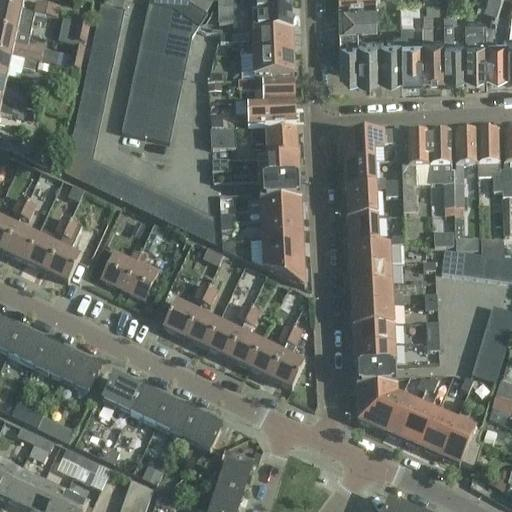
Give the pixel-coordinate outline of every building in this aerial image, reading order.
[(0,0),(0,9),(21,14),(23,0),(0,0)] [(114,0),(102,0),(101,8),(120,12),(122,2),(114,0)] [(179,0),(152,0),(148,7),(172,12),(198,30),(206,18),(179,0)] [(289,0),(250,0),(252,33),(291,32),(289,0)] [(376,27),(376,17),(375,0),(342,0),(339,0),(340,29),(357,28),(376,27)] [(455,14),(457,14),(458,0),(446,0),(446,13),(455,14)] [(494,12),(498,0),(486,0),(484,9),(494,12)] [(398,2),(399,7),(399,15),(419,14),(419,1),(398,2)] [(35,6),(33,16),(56,21),(58,11),(35,6)] [(148,7),(145,19),(169,24),(172,12),(148,7)] [(99,8),(97,21),(121,26),(124,13),(99,8)] [(34,16),(21,14),(0,9),(0,32),(16,36),(29,39),(34,16)] [(169,24),(167,36),(191,41),(198,30),(172,12),(169,24)] [(446,15),(443,15),(444,39),(445,80),(465,79),(464,42),(453,43),(452,23),(455,23),(455,14),(446,13),(446,15)] [(431,14),(421,14),(422,40),(423,81),(445,80),(444,39),(432,40),(431,14)] [(145,19),(143,31),(167,36),(169,24),(145,19)] [(97,21),(94,34),(118,39),(121,26),(97,21)] [(485,22),(464,23),(464,42),(465,79),(486,78),(485,29),(485,25),(485,22)] [(494,25),(485,25),(485,29),(486,78),(507,77),(506,41),(494,42),(494,25)] [(77,26),(73,45),(85,48),(89,28),(77,26)] [(412,26),(400,26),(400,41),(401,82),(423,81),(422,40),(412,41),(412,26)] [(358,83),(359,83),(357,43),(357,28),(340,29),(342,79),(358,83)] [(143,31),(140,43),(164,48),(167,36),(143,31)] [(0,32),(0,56),(11,59),(23,62),(34,64),(40,65),(43,53),(27,50),(29,39),(0,32)] [(94,34),(91,46),(116,51),(118,39),(94,34)] [(167,36),(164,48),(188,53),(191,41),(167,36)] [(252,59),(292,57),(291,36),(251,38),(252,59)] [(231,46),(231,38),(219,38),(219,46),(231,46)] [(400,41),(379,42),(380,82),(401,82),(400,41)] [(359,83),(380,82),(379,42),(357,43),(359,83)] [(140,43),(138,55),(162,60),(164,48),(140,43)] [(91,46),(89,59),(113,64),(116,51),(91,46)] [(164,48),(162,60),(186,65),(188,53),(164,48)] [(73,49),(68,71),(79,74),(84,51),(73,49)] [(138,55),(135,67),(159,72),(162,60),(138,55)] [(0,56),(0,80),(6,82),(9,71),(20,73),(21,71),(23,62),(11,59),(0,56)] [(252,59),(241,59),(242,85),(253,85),(253,79),(293,78),(292,57),(252,59)] [(89,59),(86,72),(110,77),(113,64),(89,59)] [(162,60),(159,72),(184,77),(186,65),(162,60)] [(23,62),(21,71),(32,73),(34,64),(23,62)] [(135,67),(133,78),(157,83),(159,72),(135,67)] [(86,72),(83,84),(108,89),(110,77),(86,72)] [(159,72),(157,83),(181,89),(184,77),(159,72)] [(133,78),(130,90),(154,95),(157,83),(133,78)] [(221,78),(209,78),(209,86),(222,86),(221,78)] [(0,80),(0,104),(13,107),(15,98),(16,96),(4,93),(6,82),(0,80)] [(157,83),(154,95),(179,100),(181,89),(157,83)] [(242,85),(237,85),(238,94),(261,93),(261,106),(294,105),(293,83),(253,85),(242,85)] [(83,84),(81,97),(105,102),(108,89),(83,84)] [(130,90),(128,102),(152,107),(154,95),(130,90)] [(154,95),(152,107),(176,112),(179,100),(154,95)] [(81,97),(78,109),(102,114),(105,102),(81,97)] [(15,98),(13,107),(25,110),(27,101),(15,98)] [(128,102),(125,114),(150,119),(152,107),(128,102)] [(0,104),(0,116),(11,119),(11,117),(13,107),(0,104)] [(261,106),(234,107),(234,108),(235,120),(246,119),(246,129),(295,127),(294,105),(261,106)] [(13,107),(11,117),(23,119),(25,110),(13,107)] [(152,107),(150,119),(174,124),(176,112),(152,107)] [(78,109),(75,122),(100,127),(102,114),(78,109)] [(125,114),(123,125),(147,130),(150,119),(125,114)] [(150,119),(147,130),(171,135),(174,124),(150,119)] [(75,122),(73,135),(97,140),(100,127),(75,122)] [(123,125),(120,137),(145,142),(147,130),(123,125)] [(147,130),(145,142),(169,147),(171,135),(147,130)] [(501,173),(499,173),(500,197),(500,200),(511,200),(511,190),(511,132),(510,132),(509,135),(500,135),(501,173)] [(265,162),(296,161),(295,133),(250,135),(251,148),(264,147),(265,162)] [(234,134),(209,135),(210,154),(235,153),(234,134)] [(431,137),(426,137),(427,170),(428,188),(443,188),(443,212),(452,212),(452,175),(451,175),(449,175),(448,136),(440,136),(438,134),(433,134),(431,137)] [(73,135),(70,147),(94,152),(97,140),(73,135)] [(346,139),(342,139),(344,167),(372,166),(372,152),(383,151),(383,147),(387,146),(386,136),(359,138),(358,135),(346,136),(346,139)] [(405,169),(400,169),(401,217),(415,217),(415,189),(428,188),(427,170),(426,137),(422,137),(420,135),(414,135),(413,137),(404,137),(405,169)] [(496,135),(474,136),(475,169),(476,181),(490,181),(491,197),(500,197),(499,173),(497,173),(496,135)] [(454,175),(452,175),(452,212),(461,212),(460,170),(475,169),(474,136),(453,136),(454,175)] [(70,147),(64,178),(92,164),(94,152),(70,147)] [(265,162),(257,162),(258,182),(258,184),(298,182),(298,181),(297,161),(296,161),(265,162)] [(92,164),(64,178),(92,191),(103,169),(92,164)] [(227,164),(211,164),(211,176),(227,176),(227,164)] [(372,166),(344,167),(345,195),(374,194),(372,166)] [(103,169),(92,191),(103,197),(114,174),(103,169)] [(114,174),(103,197),(114,202),(124,179),(114,174)] [(124,179),(114,202),(124,207),(135,184),(124,179)] [(258,182),(257,182),(259,205),(299,203),(299,204),(298,181),(298,182),(258,184),(258,182)] [(135,184),(124,207),(135,212),(146,190),(135,184)] [(384,194),(396,193),(396,185),(384,185),(384,194)] [(146,190),(135,212),(146,217),(157,195),(146,190)] [(396,193),(384,194),(385,202),(397,201),(396,193)] [(374,194),(345,195),(347,223),(375,222),(374,194)] [(157,195),(146,217),(157,222),(168,200),(157,195)] [(168,200),(157,222),(168,227),(178,205),(168,200)] [(18,202),(11,217),(19,221),(27,206),(18,202)] [(299,203),(259,205),(260,225),(300,223),(299,204),(299,203)] [(178,205),(168,227),(178,233),(189,210),(178,205)] [(27,206),(19,221),(27,225),(35,209),(27,206)] [(189,210),(178,233),(189,238),(200,215),(189,210)] [(200,215),(189,238),(200,243),(205,233),(211,220),(200,215)] [(220,227),(232,226),(232,218),(219,219),(220,227)] [(211,220),(205,233),(214,237),(213,222),(211,220)] [(61,222),(54,237),(62,241),(69,226),(61,222)] [(375,222),(347,223),(348,251),(377,250),(377,249),(375,222)] [(0,223),(0,255),(2,257),(15,230),(0,223)] [(261,244),(301,242),(300,223),(260,225),(261,244)] [(69,226),(62,241),(70,245),(77,230),(69,226)] [(232,226),(220,227),(220,235),(232,234),(232,226)] [(15,230),(2,257),(24,267),(36,240),(15,230)] [(205,233),(200,243),(215,250),(214,237),(205,233)] [(36,240),(24,267),(45,277),(57,251),(36,240)] [(391,249),(403,248),(402,240),(390,241),(391,249)] [(301,242),(261,244),(262,272),(303,291),(301,242)] [(234,260),(233,246),(221,247),(221,254),(234,260)] [(349,271),(389,269),(388,248),(377,249),(377,250),(348,251),(349,271)] [(57,251),(45,277),(67,287),(79,261),(57,251)] [(114,256),(100,286),(116,293),(117,292),(122,294),(121,296),(122,296),(141,257),(134,254),(129,264),(115,258),(115,257),(114,256)] [(442,254),(439,278),(451,280),(454,256),(442,254)] [(454,256),(451,280),(463,281),(466,257),(454,256)] [(141,257),(122,296),(122,297),(123,295),(129,297),(128,299),(143,307),(158,277),(157,276),(156,277),(142,270),(147,260),(141,257)] [(466,257),(463,281),(475,283),(478,259),(466,257)] [(478,259),(475,283),(487,284),(490,260),(478,259)] [(490,260),(487,284),(499,286),(502,262),(490,260)] [(511,263),(502,262),(499,286),(511,287),(511,277),(511,263)] [(422,276),(434,275),(434,267),(422,267),(422,276)] [(350,291),(390,289),(389,269),(349,271),(350,291)] [(201,288),(193,304),(202,307),(209,292),(201,288)] [(351,311),(391,309),(390,289),(350,291),(351,311)] [(209,292),(202,307),(210,311),(217,296),(209,292)] [(424,308),(436,307),(435,299),(423,299),(424,308)] [(175,307),(163,333),(185,343),(197,317),(175,307)] [(436,307),(424,308),(424,316),(436,315),(436,307)] [(243,308),(236,324),(244,328),(251,312),(243,308)] [(352,331),(392,329),(391,309),(351,311),(352,331)] [(511,317),(491,311),(488,323),(511,330),(511,328),(511,317)] [(251,312),(244,328),(252,331),(259,316),(251,312)] [(206,353),(218,327),(197,317),(185,343),(206,353)] [(488,323),(484,334),(508,341),(511,330),(488,323)] [(0,356),(7,360),(18,337),(0,327),(0,356)] [(227,363),(239,337),(218,327),(206,353),(227,363)] [(426,347),(438,347),(437,327),(425,327),(426,347)] [(285,329),(278,344),(286,348),(294,332),(285,329)] [(353,351),(393,349),(392,329),(352,331),(353,351)] [(294,332),(286,348),(294,351),(302,336),(294,332)] [(484,334),(481,345),(504,353),(508,341),(484,334)] [(33,372),(44,349),(18,337),(7,360),(33,372)] [(248,373),(260,347),(239,337),(227,363),(248,373)] [(481,345),(477,357),(501,364),(504,353),(481,345)] [(269,383),(282,357),(260,347),(248,373),(269,383)] [(438,347),(426,347),(426,356),(438,355),(438,347)] [(60,385),(71,362),(44,349),(33,372),(60,385)] [(393,349),(353,351),(354,370),(354,371),(394,369),(394,368),(393,349)] [(282,357),(269,383),(291,393),(304,367),(282,357)] [(477,357),(474,368),(498,376),(501,364),(477,357)] [(71,362),(60,385),(87,398),(99,375),(71,362)] [(354,370),(354,380),(355,392),(357,425),(384,437),(400,400),(396,398),(395,390),(396,390),(395,378),(394,368),(394,369),(354,371),(354,370)] [(474,368),(470,380),(494,387),(498,376),(474,368)] [(129,418),(141,395),(113,382),(102,405),(129,418)] [(425,393),(428,385),(421,382),(416,393),(424,397),(425,393)] [(428,385),(425,393),(433,396),(437,385),(430,382),(428,385)] [(467,397),(472,386),(465,382),(460,394),(467,397)] [(511,390),(500,386),(496,398),(511,403),(511,390)] [(156,431),(167,407),(141,395),(129,418),(156,431)] [(511,403),(496,398),(492,411),(509,417),(511,407),(511,403)] [(402,445),(418,408),(400,400),(384,437),(402,445)] [(182,443),(193,420),(167,407),(156,431),(182,443)] [(421,453),(437,416),(418,408),(402,445),(421,453)] [(37,432),(42,422),(16,409),(11,420),(37,432)] [(439,461),(455,424),(437,416),(421,453),(439,461)] [(42,422),(37,432),(44,436),(50,423),(43,420),(42,422)] [(193,420),(182,443),(209,456),(221,433),(193,420)] [(455,424),(439,461),(458,469),(459,467),(473,473),(480,449),(475,447),(478,434),(455,424)] [(32,449),(37,440),(20,432),(16,441),(32,449)] [(37,440),(32,449),(49,457),(53,448),(37,440)] [(106,465),(112,453),(105,449),(99,461),(106,465)] [(112,453),(106,465),(114,468),(119,456),(112,453)] [(78,471),(82,461),(66,454),(61,463),(78,471)] [(82,461),(78,471),(94,478),(98,469),(82,461)] [(216,491),(241,499),(250,470),(226,462),(216,491)] [(0,502),(5,505),(19,477),(0,468),(0,502)] [(149,486),(155,474),(148,470),(142,483),(149,486)] [(155,474),(149,486),(156,489),(162,477),(155,474)] [(20,511),(29,511),(41,488),(19,477),(5,505),(20,511)] [(130,484),(126,496),(148,506),(152,494),(130,484)] [(57,511),(64,499),(41,488),(29,511),(57,511)] [(171,503),(174,496),(161,491),(158,499),(171,503)] [(236,511),(241,499),(216,491),(209,511),(236,511)] [(126,496),(122,507),(133,511),(145,511),(148,506),(126,496)] [(64,499),(57,511),(86,511),(87,510),(64,499)] [(168,511),(171,503),(158,499),(156,506),(168,511)]
